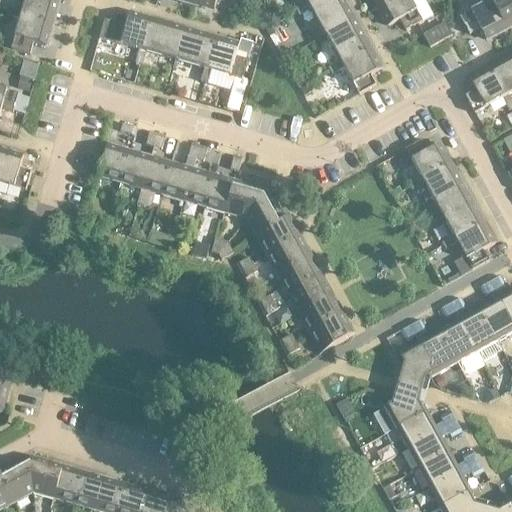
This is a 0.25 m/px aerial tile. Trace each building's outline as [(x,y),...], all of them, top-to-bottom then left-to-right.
[(59,0),(26,0),(23,13),(10,9),(9,13),(54,26),(58,13),(56,12),(59,0)] [(194,0),(193,6),(206,10),(207,8),(215,10),(218,0),(222,0),(230,2),(230,0),(194,0)] [(305,0),(307,3),(295,10),(297,13),(321,0),(305,0)] [(346,3),(344,0),(321,0),(297,13),(299,17),(311,10),(325,37),(354,22),(344,4),(346,3)] [(371,0),(376,8),(392,0),(371,0)] [(392,0),(376,8),(383,20),(384,19),(389,28),(400,22),(406,33),(423,23),(410,0),(392,0)] [(507,33),(489,0),(485,0),(487,4),(460,19),(469,36),(480,31),(486,42),(494,37),(495,39),(507,33)] [(511,0),(494,0),(489,0),(507,33),(511,29),(511,0)] [(54,26),(9,13),(7,16),(21,20),(12,50),(31,56),(34,44),(46,47),(48,39),(50,39),(54,26)] [(138,18),(129,15),(126,27),(115,24),(109,43),(139,52),(136,65),(139,66),(152,20),(139,16),(138,18)] [(166,24),(152,20),(139,66),(143,67),(146,54),(175,62),(184,31),(165,26),(166,24)] [(363,40),(354,22),(325,37),(340,64),(328,70),(330,73),(372,50),(365,38),(363,40)] [(445,25),(423,37),(426,41),(430,49),(452,37),(445,25)] [(204,37),(184,31),(175,62),(204,70),(201,83),(204,84),(218,39),(204,35),(204,37)] [(231,42),(218,39),(204,84),(208,85),(212,72),(242,81),(247,62),(236,59),(239,47),(230,45),(231,42)] [(379,62),(372,50),(330,73),(332,77),(344,70),(359,97),(376,88),(370,77),(382,71),(376,63),(379,62)] [(511,94),(511,58),(502,64),(501,62),(489,69),(511,110),(511,102),(508,97),(511,94)] [(511,110),(489,69),(477,76),(478,77),(470,82),(476,93),(465,98),(475,116),(502,101),(509,112),(511,110)] [(303,75),(294,80),(299,88),(307,83),(303,75)] [(21,76),(18,89),(29,92),(33,80),(21,76)] [(307,83),(299,88),(303,96),(311,91),(307,83)] [(0,116),(2,111),(13,114),(18,96),(0,89),(0,116)] [(123,125),(120,133),(134,138),(135,134),(137,129),(123,125)] [(150,133),(149,138),(146,146),(154,149),(158,135),(150,133)] [(166,138),(158,135),(154,149),(162,151),(166,138)] [(428,152),(422,141),(406,151),(420,178),(409,184),(410,188),(452,165),(445,153),(443,154),(439,146),(428,152)] [(192,145),(191,150),(188,159),(196,161),(200,147),(192,145)] [(208,150),(200,147),(196,161),(204,163),(208,150)] [(116,150),(107,148),(99,179),(120,185),(130,152),(117,148),(116,150)] [(15,154),(2,150),(0,157),(0,184),(26,193),(32,174),(20,171),(23,158),(15,157),(15,154)] [(143,155),(130,152),(120,185),(141,191),(150,160),(142,158),(143,155)] [(242,160),(234,157),(230,171),(238,173),(239,172),(242,160)] [(158,162),(150,160),(141,191),(163,197),(172,164),(158,160),(158,162)] [(185,168),(172,164),(163,197),(184,203),(193,172),(185,170),(185,168)] [(459,177),(452,165),(410,188),(412,191),(424,185),(439,211),(466,196),(457,178),(459,177)] [(200,174),(193,172),(184,203),(204,209),(214,176),(201,172),(200,174)] [(227,180),(214,176),(204,209),(227,215),(236,185),(227,182),(227,180)] [(245,188),(236,185),(227,215),(246,221),(267,193),(262,190),(245,185),(245,188)] [(272,198),(267,193),(246,221),(256,238),(283,223),(279,214),(281,213),(272,198)] [(476,214),(466,196),(439,211),(454,237),(442,244),(444,247),(485,224),(478,212),(476,214)] [(287,231),(283,223),(256,238),(267,258),(297,242),(290,230),(287,231)] [(492,236),(485,224),(444,247),(446,251),(458,244),(473,272),(490,263),(484,252),(495,246),(490,237),(492,236)] [(216,240),(212,254),(218,256),(228,243),(216,240)] [(303,254),(297,242),(267,258),(278,278),(305,262),(301,255),(303,254)] [(234,254),(228,243),(218,256),(222,262),(226,259),(234,254)] [(249,259),(237,266),(241,273),(253,266),(249,259)] [(309,270),(305,262),(278,278),(288,297),(318,281),(311,269),(309,270)] [(257,273),(253,266),(241,273),(245,280),(257,273)] [(497,293),(506,288),(500,278),(491,283),(497,293)] [(324,292),(318,281),(288,297),(299,316),(326,300),(322,293),(324,292)] [(511,320),(501,300),(497,293),(491,283),(480,289),(486,299),(490,296),(494,304),(480,312),(498,344),(511,336),(511,320)] [(258,288),(251,292),(255,299),(262,295),(258,288)] [(511,294),(501,300),(511,320),(511,294)] [(270,297),(258,304),(262,311),(274,304),(270,297)] [(330,308),(326,300),(299,316),(309,335),(339,319),(332,307),(330,308)] [(466,309),(461,300),(450,305),(477,355),(498,344),(480,312),(466,319),(462,312),(466,309)] [(278,311),(274,304),(262,311),(265,319),(278,311)] [(483,364),(477,355),(450,305),(440,311),(446,321),(450,319),(454,326),(441,334),(458,366),(463,375),(483,364)] [(346,331),(339,319),(309,335),(321,356),(349,340),(344,332),(346,331)] [(458,366),(441,334),(427,342),(422,334),(427,331),(421,322),(410,328),(416,338),(420,346),(438,377),(458,366)] [(416,338),(410,328),(400,333),(406,343),(416,338)] [(292,336),(279,343),(283,351),(296,343),(292,336)] [(300,350),(296,343),(283,351),(287,358),(300,350)] [(438,377),(420,346),(400,357),(404,365),(397,389),(392,405),(385,410),(397,431),(427,414),(423,406),(424,401),(430,381),(438,377)] [(0,372),(0,412),(6,405),(14,376),(0,372)] [(440,377),(433,382),(440,391),(446,386),(440,377)] [(494,391),(483,397),(488,405),(498,399),(494,391)] [(347,401),(336,407),(344,422),(355,416),(347,401)] [(456,423),(451,413),(440,419),(443,423),(435,427),(427,414),(397,431),(407,451),(456,423)] [(462,433),(456,423),(407,451),(419,471),(450,453),(442,439),(449,435),(452,439),(462,433)] [(478,463),(473,453),(462,459),(465,463),(457,468),(450,453),(419,471),(429,490),(478,463)] [(35,459),(30,460),(33,494),(53,500),(63,467),(54,465),(51,464),(35,459)] [(33,494),(30,460),(25,461),(1,474),(17,503),(33,494)] [(484,473),(478,463),(429,490),(441,511),(472,494),(464,479),(471,475),(474,479),(484,473)] [(85,473),(63,467),(53,500),(76,507),(85,473)] [(97,511),(107,480),(85,473),(76,507),(94,511),(97,511)] [(0,474),(0,511),(17,503),(1,474),(0,474)] [(120,511),(128,486),(107,480),(97,511),(120,511)] [(144,511),(150,492),(128,486),(120,511),(144,511)] [(177,500),(150,492),(144,511),(173,511),(181,503),(177,500)] [(476,501),(472,494),(441,511),(486,511),(487,510),(474,507),(472,503),(476,501)] [(402,495),(389,502),(392,509),(406,502),(402,495)] [(187,511),(185,507),(181,503),(173,511),(187,511)]
